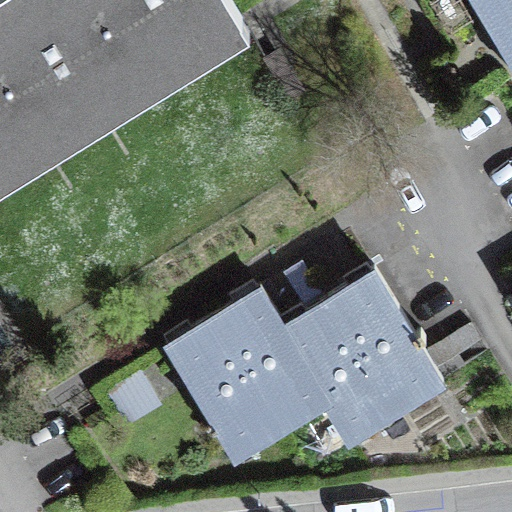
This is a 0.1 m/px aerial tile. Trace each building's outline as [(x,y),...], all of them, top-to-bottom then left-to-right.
[(143,72),(98,0),(0,0),(0,114),(21,147),(143,72)] [(232,0),(98,0),(143,72),(240,12),(232,0)] [(511,0),(478,0),(511,53),(511,0)] [(0,159),(21,147),(0,114),(0,159)] [(374,263),(328,291),(391,391),(437,362),(374,263)] [(322,380),(284,319),(260,281),(213,310),(275,409),(318,382),(322,380)] [(322,380),(318,382),(342,421),(391,391),(328,291),(284,319),(322,380)] [(275,409),(213,310),(167,339),(229,438),(275,409)] [(481,337),(472,322),(433,346),(443,361),(481,337)]
